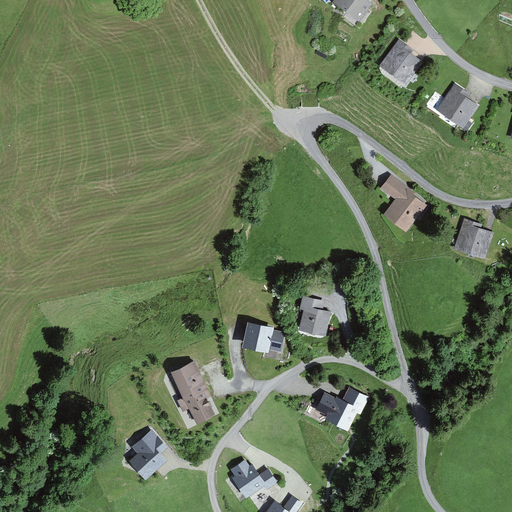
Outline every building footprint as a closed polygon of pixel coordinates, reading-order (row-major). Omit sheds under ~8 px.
[(339,0),(338,1),(363,20),(376,3),(372,0),(339,0)] [(404,39),(384,65),(410,84),(427,62),(415,54),(418,50),(404,39)] [(458,84),(440,110),(467,130),(483,107),(470,97),(473,94),(458,84)] [(385,209),(407,227),(427,203),(391,174),(381,186),(395,197),(385,209)] [(464,219),(455,248),(486,257),(494,232),(479,228),(480,223),(464,219)] [(326,302),(305,297),(302,308),(308,310),(304,330),(329,335),(334,312),(325,310),(326,302)] [(271,324),(247,319),(242,342),(277,349),(281,330),(270,328),(271,324)] [(199,362),(177,372),(202,423),(219,414),(212,398),(215,397),(199,362)] [(326,389),(316,408),(328,414),(326,417),(350,428),(365,396),(348,387),(343,397),(326,389)] [(135,461),(150,479),(179,455),(157,430),(137,447),(143,453),(135,461)] [(267,489),(278,482),(269,467),(258,474),(252,464),(248,466),(244,460),(233,468),(236,474),(233,476),(246,496),(264,484),(267,489)] [(275,500),(265,511),(294,511),(302,502),(293,495),(284,506),(275,500)]
